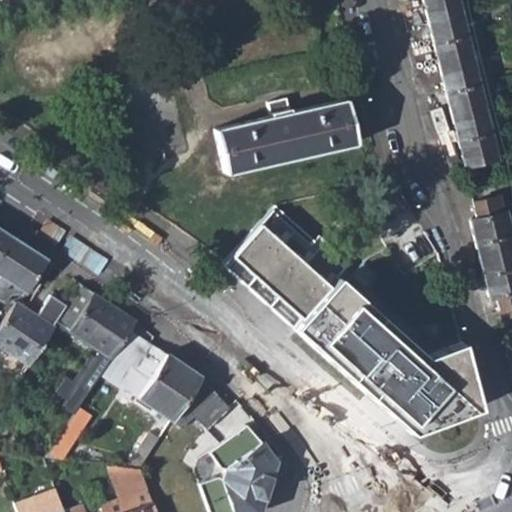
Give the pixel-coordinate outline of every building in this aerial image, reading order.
[(423,0),(427,15),(459,6),(457,0),(423,0)] [(466,5),(459,6),(461,16),(469,14),(466,5)] [(477,12),(469,14),(461,16),(459,6),(427,15),(433,41),(481,29),(477,12)] [(439,64),(472,56),(468,44),(475,42),(484,40),(481,29),(433,41),(439,64)] [(218,42),(204,46),(208,65),(223,62),(218,42)] [(478,54),(475,42),(468,44),(472,56),(478,54)] [(478,54),(472,56),(474,66),(481,64),(478,54)] [(489,63),(481,64),(474,66),(472,56),(439,64),(446,89),(493,77),(489,63)] [(451,113),(483,104),(480,93),(487,91),(496,89),(493,77),(446,89),(451,113)] [(490,103),(487,91),(480,93),(483,104),(490,103)] [(213,129),(222,172),(354,143),(345,99),(288,111),(287,106),(268,111),(269,116),(213,129)] [(490,103),(483,104),(486,115),(492,113),(490,103)] [(501,111),(492,113),(486,115),(483,104),(451,113),(458,139),(505,127),(501,111)] [(458,139),(464,164),(495,156),(492,145),(508,140),(505,127),(458,139)] [(469,220),(474,238),(510,229),(505,210),(503,210),(499,194),(473,200),(477,217),(469,220)] [(311,241),(274,207),(220,265),(414,444),(482,421),(458,351),(427,362),(339,280),(353,265),(318,233),(311,241)] [(474,238),(483,276),(511,268),(511,236),(510,229),(474,238)] [(0,308),(1,309),(7,300),(16,297),(42,259),(0,232),(0,308)] [(495,294),(499,310),(511,306),(511,268),(483,276),(488,296),(495,294)] [(54,325),(99,353),(94,360),(89,357),(72,384),(65,380),(55,396),(67,403),(62,410),(73,417),(78,410),(135,321),(80,285),(54,325)] [(0,327),(0,351),(16,362),(26,369),(50,330),(14,307),(0,327)] [(138,400),(171,422),(200,380),(149,343),(130,371),(149,384),(138,400)] [(189,415),(203,430),(227,408),(200,380),(171,422),(179,429),(189,415)] [(46,461),(63,463),(90,419),(78,410),(73,417),(46,461)] [(196,486),(206,511),(259,511),(270,486),(270,459),(243,423),(207,453),(218,468),(223,470),(219,480),(215,478),(196,486)] [(151,436),(128,470),(137,472),(158,441),(151,436)] [(0,472),(20,474),(22,458),(0,455),(0,472)] [(128,470),(122,469),(104,468),(119,507),(104,511),(152,511),(137,472),(128,470)]
